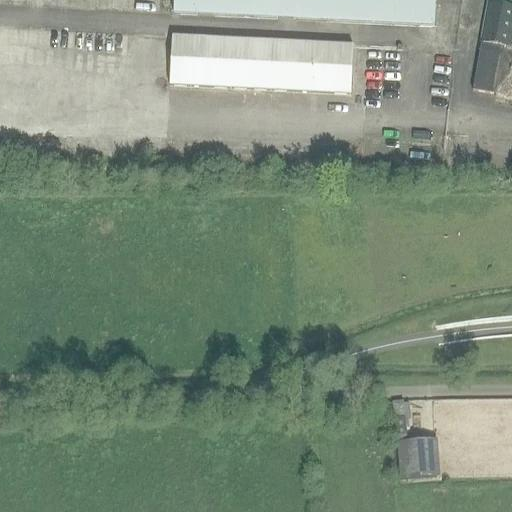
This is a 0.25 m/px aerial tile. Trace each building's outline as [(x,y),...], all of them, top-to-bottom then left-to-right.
[(434,28),(435,0),(173,0),(173,15),(434,28)] [(511,48),(510,49),(511,37),(511,7),(487,4),(474,92),(498,96),(497,99),(511,101),(511,48)] [(350,48),(169,38),(166,88),(347,98),(350,48)] [(395,438),(406,437),(404,419),(394,420),(395,438)] [(438,477),(435,440),(395,443),(398,481),(438,477)]
